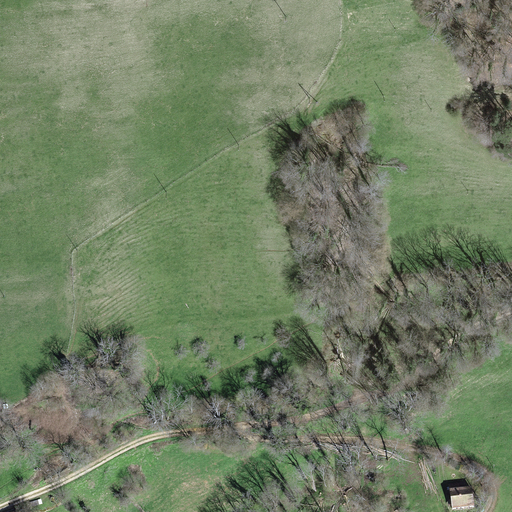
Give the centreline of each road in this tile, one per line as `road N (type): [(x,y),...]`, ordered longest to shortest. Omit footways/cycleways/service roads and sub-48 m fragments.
road 1 (track): [(511,316),(357,401),(304,418),(224,428)]
road 2 (track): [(224,428),(461,459),(490,481),(487,511)]
road 3 (track): [(224,428),(147,437),(0,510)]
